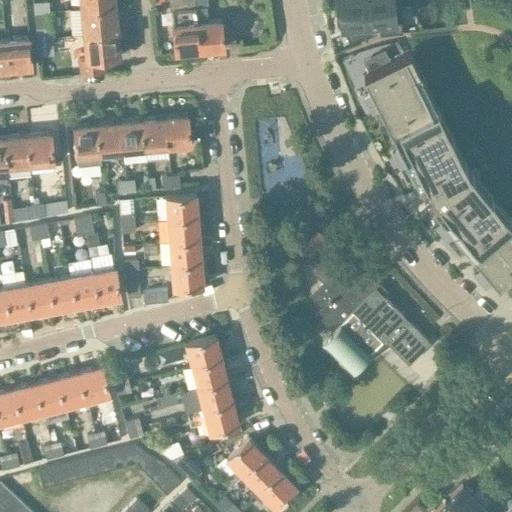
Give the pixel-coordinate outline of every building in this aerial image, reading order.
[(46,0),(33,1),(34,13),(35,13),(42,12),(49,11),(48,0),(46,0)] [(78,0),(80,8),(116,5),(115,0),(78,0)] [(167,0),(169,10),(171,9),(172,22),(174,51),(200,49),(194,0),(167,0)] [(206,0),(194,0),(200,49),(224,46),(221,17),(207,18),(206,6),(207,6),(206,0)] [(333,0),(335,9),(364,5),(363,0),(333,0)] [(399,1),(364,5),(367,33),(378,28),(380,32),(379,32),(379,34),(402,31),(399,1)] [(80,8),(82,34),(118,30),(116,5),(80,8)] [(364,5),(335,9),(336,24),(340,24),(340,28),(343,28),(348,41),(367,33),(364,5)] [(34,13),(36,39),(51,37),(50,25),(44,25),(42,12),(35,13),(34,13)] [(80,73),(105,70),(103,57),(121,55),(118,30),(82,34),(85,58),(78,58),(80,73)] [(3,38),(6,69),(31,66),(28,35),(3,38)] [(57,51),(52,51),(47,51),(47,48),(52,47),(51,37),(36,39),(37,48),(40,74),(58,72),(57,51)] [(431,203),(498,283),(511,271),(511,228),(463,169),(404,53),(363,73),(419,185),(427,181),(431,190),(438,197),(431,203)] [(163,115),(166,146),(190,144),(187,112),(163,115)] [(141,117),(144,148),(166,146),(163,115),(141,117)] [(118,119),(122,161),(123,161),(122,150),(144,148),(141,117),(118,119)] [(96,121),(99,153),(114,152),(115,162),(122,161),(118,119),(96,121)] [(73,123),(76,155),(99,153),(96,121),(73,123)] [(27,132),(30,163),(53,161),(50,130),(27,132)] [(5,134),(8,165),(30,163),(27,132),(5,134)] [(0,134),(0,166),(8,165),(5,134),(0,134)] [(170,173),(171,187),(179,186),(178,172),(170,173)] [(160,174),(162,188),(171,187),(170,173),(160,174)] [(124,177),(125,191),(135,190),(133,176),(124,177)] [(117,192),(125,191),(124,177),(116,178),(117,192)] [(94,190),(95,204),(105,203),(105,201),(103,189),(94,190)] [(164,195),(166,215),(197,212),(196,192),(164,195)] [(11,197),(2,198),(5,221),(13,220),(11,197)] [(34,202),(35,216),(45,214),(42,201),(34,202)] [(16,206),(18,219),(35,216),(34,202),(16,206)] [(166,215),(168,237),(199,235),(197,212),(166,215)] [(84,215),(87,232),(93,231),(91,214),(84,215)] [(86,233),(87,232),(84,215),(73,217),(76,234),(86,233)] [(120,220),(121,231),(135,230),(134,218),(120,220)] [(38,223),(40,236),(49,235),(46,222),(38,223)] [(31,238),(40,236),(38,223),(29,225),(31,238)] [(14,228),(7,229),(10,244),(16,243),(14,228)] [(315,299),(322,306),(315,314),(331,330),(374,287),(316,229),(295,251),(324,280),(316,288),(320,293),(315,299)] [(88,246),(99,244),(96,230),(93,231),(87,232),(86,233),(88,246)] [(168,237),(170,261),(202,259),(199,235),(168,237)] [(137,257),(124,258),(124,267),(138,266),(137,257)] [(172,286),(190,285),(204,283),(202,259),(170,261),(172,286)] [(93,269),(98,300),(120,296),(115,265),(93,269)] [(138,266),(124,267),(125,276),(138,275),(138,266)] [(93,269),(71,273),(78,303),(98,300),(93,269)] [(48,277),(54,308),(78,303),(71,273),(48,277)] [(26,281),(32,312),(54,308),(48,277),(26,281)] [(3,286),(9,316),(32,312),(26,281),(3,286)] [(0,286),(0,317),(9,316),(3,286),(0,286)] [(374,287),(331,330),(320,341),(350,371),(357,364),(358,365),(360,365),(361,365),(362,364),(363,364),(363,363),(363,362),(363,361),(363,360),(362,359),(384,337),(408,360),(428,340),(374,287)] [(185,341),(190,363),(221,355),(215,334),(185,341)] [(190,363),(196,386),(227,377),(221,355),(190,363)] [(79,369),(87,399),(109,393),(102,363),(79,369)] [(57,374),(66,404),(87,399),(79,369),(57,374)] [(113,375),(115,383),(127,380),(125,372),(113,375)] [(35,380),(44,410),(66,404),(57,374),(35,380)] [(196,386),(201,407),(232,398),(227,377),(196,386)] [(13,386),(22,415),(44,410),(35,380),(13,386)] [(115,383),(118,392),(130,389),(127,380),(115,383)] [(0,388),(0,420),(22,415),(13,386),(0,388)] [(238,422),(232,398),(201,407),(207,430),(238,422)] [(125,418),(127,427),(140,423),(138,415),(125,418)] [(129,436),(140,433),(142,433),(140,423),(127,427),(129,436)] [(96,430),(99,444),(107,442),(103,428),(96,430)] [(86,432),(89,446),(99,444),(96,430),(86,432)] [(233,483),(242,474),(265,452),(248,435),(225,457),(236,467),(226,476),(233,483)] [(53,441),(57,455),(63,453),(60,439),(53,441)] [(18,443),(23,462),(33,460),(27,440),(18,443)] [(177,440),(157,449),(170,458),(183,452),(177,440)] [(42,443),(45,457),(57,455),(53,441),(42,443)] [(163,463),(134,442),(37,467),(42,486),(135,462),(166,493),(180,479),(163,463)] [(9,452),(13,465),(19,464),(16,450),(9,452)] [(0,461),(2,468),(13,465),(9,452),(0,453),(0,461)] [(265,452),(242,474),(257,489),(280,468),(265,452)] [(171,459),(191,479),(201,470),(185,453),(171,459)] [(280,468),(257,489),(274,506),(296,484),(280,468)] [(0,511),(33,511),(0,480),(0,511)] [(443,499),(431,511),(432,511),(486,511),(490,508),(487,505),(495,497),(479,481),(472,489),(464,481),(445,500),(443,499)] [(189,500),(195,494),(186,484),(179,491),(188,500),(189,500)] [(188,501),(188,500),(179,491),(171,499),(180,508),(183,508),(185,507),(186,506),(188,504),(188,503),(188,501)] [(136,496),(120,511),(147,511),(150,510),(136,496)] [(223,511),(242,511),(232,502),(223,511)] [(511,511),(511,503),(502,511),(511,511)]
